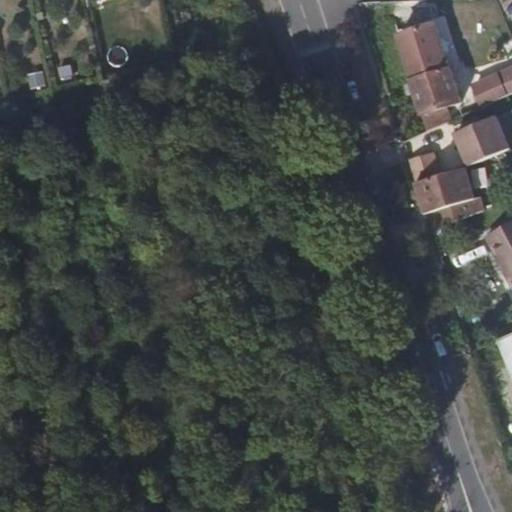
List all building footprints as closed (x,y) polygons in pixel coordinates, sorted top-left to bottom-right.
[(463,109),(436,32),(399,44),(430,138),(452,129),(447,115),(463,109)] [(28,73),(32,89),(48,85),(44,69),(28,73)] [(481,115),(511,101),(511,74),(472,92),(481,115)] [(511,156),(511,155),(501,125),(460,141),(472,173),(511,156)] [(452,171),(445,147),(407,162),(415,186),(452,171)] [(415,186),(430,231),(432,238),(488,216),(487,209),(481,192),(471,195),(462,167),(452,171),(415,186)] [(511,222),(487,235),(511,286),(511,222)] [(511,334),(498,340),(511,375),(511,334)]
